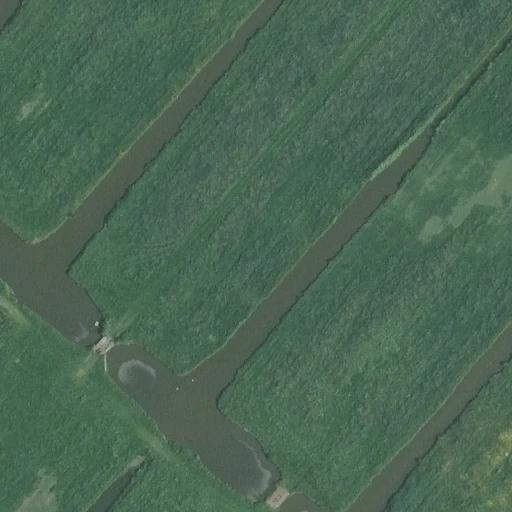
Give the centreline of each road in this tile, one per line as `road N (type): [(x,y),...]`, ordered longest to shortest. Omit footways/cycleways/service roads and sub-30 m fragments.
road 1 (track): [(293,483),(511,182)]
road 2 (track): [(259,511),(158,447),(85,378)]
